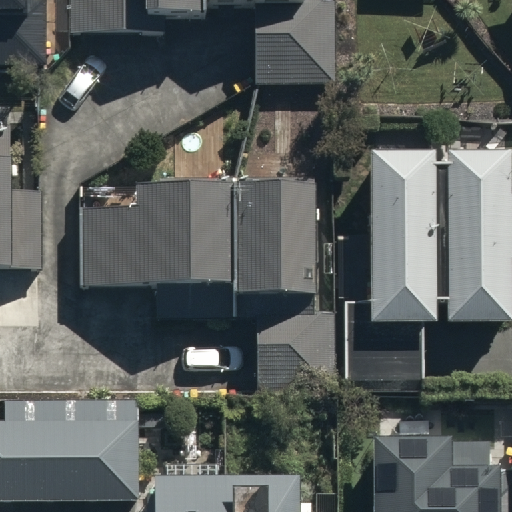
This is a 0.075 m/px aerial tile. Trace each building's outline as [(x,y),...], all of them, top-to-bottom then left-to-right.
[(0,0),(0,58),(41,59),(41,3),(23,3),(22,0),(0,0)] [(297,0),(71,0),(71,32),(165,33),(165,16),(206,16),(206,4),(253,5),(252,81),(332,82),(332,1),(297,1),(297,0)] [(498,131),(487,119),(471,119),(460,133),(460,153),(406,151),(406,141),(380,140),(380,151),(366,151),(362,304),(344,303),(342,395),(422,397),(423,321),(511,323),(511,259),(511,258),(511,179),(508,179),(509,152),(498,152),(498,131)] [(0,268),(39,269),(39,194),(8,194),(8,127),(0,126),(0,268)] [(313,313),(313,182),(131,182),(131,208),(79,208),(79,285),(154,285),(154,320),(258,320),(258,392),(335,392),(335,313),(313,313)] [(0,420),(0,500),(135,500),(135,401),(0,402),(0,421),(0,420)] [(375,437),(375,511),(511,511),(511,470),(492,471),(492,441),(453,441),(453,437),(375,437)] [(297,475),(148,476),(147,511),(310,511),(311,501),(297,502),(297,475)]
